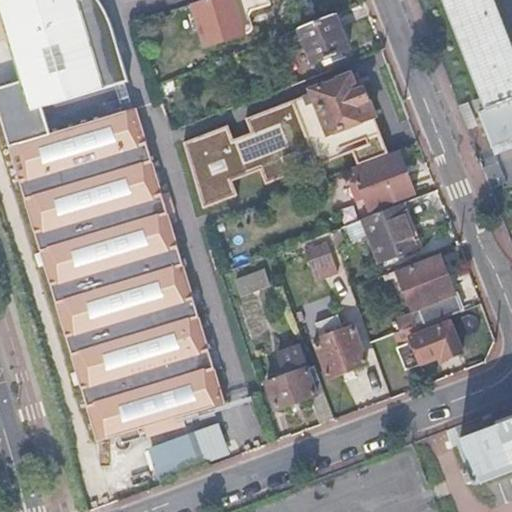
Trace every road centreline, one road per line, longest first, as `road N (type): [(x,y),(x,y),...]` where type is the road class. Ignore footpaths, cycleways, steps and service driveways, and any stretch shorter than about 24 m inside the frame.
road 1 (residential): [(511,371),(504,381),(154,511)]
road 2 (residential): [(385,0),(511,318)]
